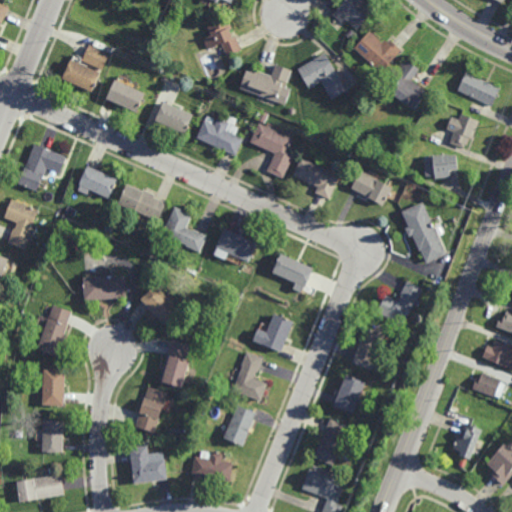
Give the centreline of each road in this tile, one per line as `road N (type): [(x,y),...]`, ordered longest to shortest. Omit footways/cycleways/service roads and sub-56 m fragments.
road 1 (residential): [(257,511),(351,278),(348,248),(0,90)]
road 2 (residential): [(511,174),(380,511)]
road 3 (residential): [(112,356),(100,419),(104,511)]
road 4 (residential): [(57,0),(0,133)]
